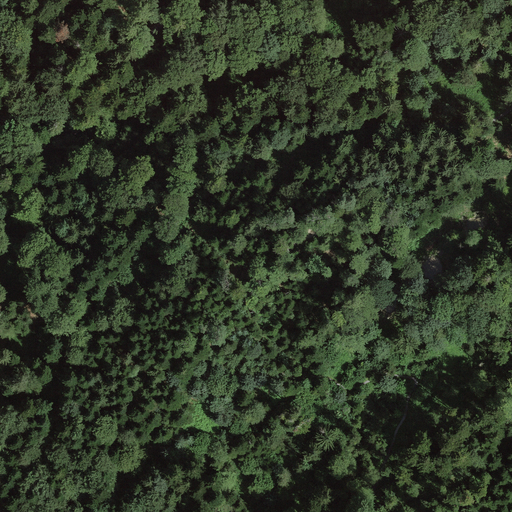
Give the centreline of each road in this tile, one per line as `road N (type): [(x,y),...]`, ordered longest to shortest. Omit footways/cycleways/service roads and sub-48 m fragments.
road 1 (track): [(511,107),(389,191),(313,229),(214,330),(184,349),(190,368),(215,374),(288,370),(351,382),(414,381),(368,511)]
road 2 (track): [(178,0),(117,96),(93,119),(40,154),(0,165)]
